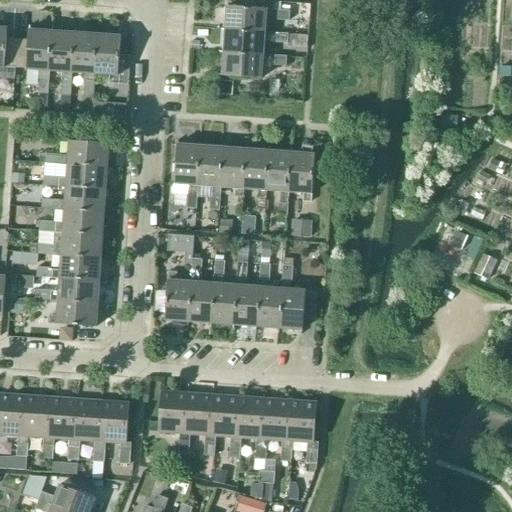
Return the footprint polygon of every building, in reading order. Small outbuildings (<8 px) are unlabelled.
[(225,30),(265,33),(266,20),(289,22),(289,12),(266,10),(227,7),(225,30)] [(15,69),(17,40),(7,39),(8,29),(0,28),(0,91),(2,92),(4,69),(4,68),(15,69)] [(49,72),(52,32),(28,30),(28,41),(17,40),(15,69),(26,70),(26,71),(40,72),(38,94),(48,95),(49,72)] [(263,56),(265,33),(225,30),(223,53),(263,56)] [(72,74),(75,34),(52,32),(49,72),(62,73),(61,96),(71,97),(72,74)] [(95,75),(97,35),(75,34),(72,74),(85,75),(84,98),(93,98),(95,75)] [(272,34),(271,43),(287,44),(288,35),(272,34)] [(95,75),(108,76),(106,99),(116,100),(118,77),(121,37),(97,35),(95,75)] [(286,57),(263,56),(223,53),(222,76),(262,79),(263,65),(285,67),(286,57)] [(456,131),(458,117),(441,115),(439,130),(456,131)] [(67,165),(107,168),(109,144),(69,142),(68,156),(45,154),(44,164),(67,165)] [(198,187),(200,147),(177,145),(174,185),(188,186),(187,209),(196,210),(198,187)] [(220,188),(223,148),(200,147),(198,187),(211,188),(209,211),(219,211),(221,188),(220,188)] [(243,190),(246,150),(223,148),(220,188),(221,188),(234,189),(232,212),(242,213),(243,190)] [(266,192),(269,152),(246,150),(243,190),(256,191),(255,214),(264,215),(266,192)] [(288,193),(291,153),(269,152),(266,192),(279,193),(278,216),(287,216),(289,193),(288,193)] [(288,193),(289,193),(302,194),(300,217),(310,218),(312,195),(315,155),(291,153),(288,193)] [(106,191),(107,168),(67,165),(66,179),(43,177),(42,187),(65,188),(106,191)] [(478,189),(488,173),(481,168),(469,182),(478,189)] [(104,213),(106,191),(65,188),(64,201),(41,200),(41,209),(64,211),(104,213)] [(102,236),(104,213),(64,211),(63,224),(40,222),(39,232),(62,234),(62,233),(102,236)] [(294,218),(293,235),(312,236),(313,219),(294,218)] [(101,259),(102,236),(62,233),(62,234),(61,247),(38,245),(38,255),(61,256),(101,259)] [(471,234),(464,253),(476,258),(483,238),(471,234)] [(484,253),(476,271),(490,277),(498,260),(484,253)] [(99,282),(101,259),(61,256),(60,269),(37,268),(36,278),(59,279),(99,282)] [(191,283),(178,282),(179,259),(170,258),(168,281),(165,321),(188,323),(191,283)] [(214,284),(213,284),(200,283),(202,260),(192,260),(191,283),(188,323),(211,324),(214,284)] [(236,286),(223,285),(225,262),(215,261),(213,284),(214,284),(211,324),(233,326),(236,286)] [(259,288),(246,287),(247,264),(238,263),(236,286),(233,326),(256,328),(259,288)] [(282,290),(281,289),(268,288),(270,265),(260,265),(259,288),(256,328),(279,329),(282,290)] [(282,290),(279,329),(302,331),(305,291),(291,290),(293,267),(283,266),(281,289),(282,290)] [(98,304),(99,282),(59,279),(58,292),(35,291),(34,300),(57,302),(58,302),(98,304)] [(96,328),(98,304),(58,302),(57,302),(57,315),(34,313),(33,323),(56,325),(96,328)] [(185,435),(188,395),(162,393),(159,433),(180,434),(178,454),(188,455),(190,435),(185,435)] [(23,437),(26,398),(0,395),(0,435),(18,437),(16,457),(27,458),(28,438),(23,437)] [(211,437),(213,397),(188,395),(185,435),(190,435),(205,436),(204,456),(214,457),(216,437),(211,437)] [(236,438),(239,399),(213,397),(211,437),(216,437),(231,438),(229,458),(240,459),(241,439),(236,438)] [(48,439),(51,399),(26,398),(23,437),(28,438),(43,439),(42,459),(52,460),(54,440),(48,439)] [(74,441),(77,401),(51,399),(48,439),(54,440),(69,441),(68,461),(78,461),(79,441),(74,441)] [(262,440),(265,400),(239,399),(236,438),(241,439),(256,440),(255,460),(265,461),(267,441),(262,440)] [(287,442),(290,402),(265,400),(262,440),(267,441),(282,442),(281,462),(291,462),(292,442),(287,442)] [(100,443),(103,403),(77,401),(74,441),(79,441),(95,443),(93,463),(104,463),(105,443),(100,443)] [(287,442),(292,442),(308,443),(306,463),(317,464),(318,443),(314,443),(316,404),(290,402),(287,442)] [(100,443),(105,443),(120,444),(119,464),(129,465),(131,444),(126,444),(129,405),(103,403),(100,443)] [(274,485),(275,473),(259,472),(258,484),(274,485)] [(38,501),(67,511),(89,511),(94,499),(59,485),(55,498),(41,493),(38,501)] [(260,511),(264,500),(242,493),(235,511),(260,511)] [(163,511),(168,500),(158,496),(154,508),(147,505),(144,511),(163,511)] [(67,511),(38,501),(35,510),(41,511),(67,511)]
